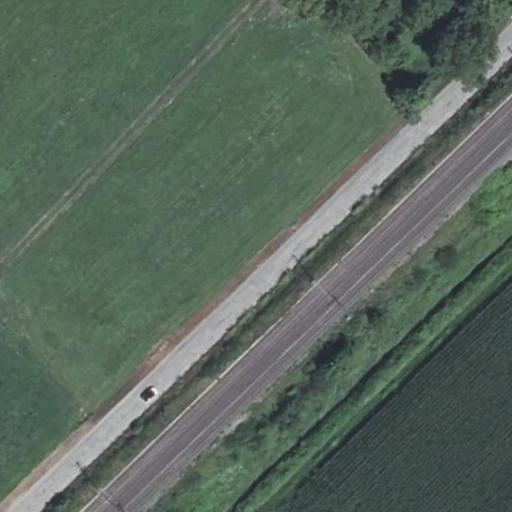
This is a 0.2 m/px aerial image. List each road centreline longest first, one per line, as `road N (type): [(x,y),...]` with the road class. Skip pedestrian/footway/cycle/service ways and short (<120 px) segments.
road 1 (tertiary): [(511,44),(27,511)]
road 2 (track): [(0,271),(264,0)]
road 3 (track): [(511,259),(265,504)]
